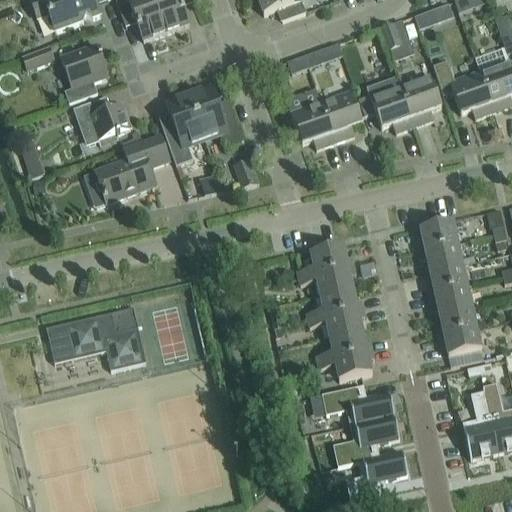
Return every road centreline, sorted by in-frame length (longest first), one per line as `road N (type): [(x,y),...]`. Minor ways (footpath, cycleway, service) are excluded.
road 1 (residential): [(444,511),(372,199)]
road 2 (residential): [(0,282),(293,216)]
road 3 (residential): [(236,60),(397,0)]
road 4 (residential): [(293,216),(236,60)]
road 5 (residential): [(117,28),(137,83),(232,50)]
road 6 (residential): [(372,199),(511,167)]
